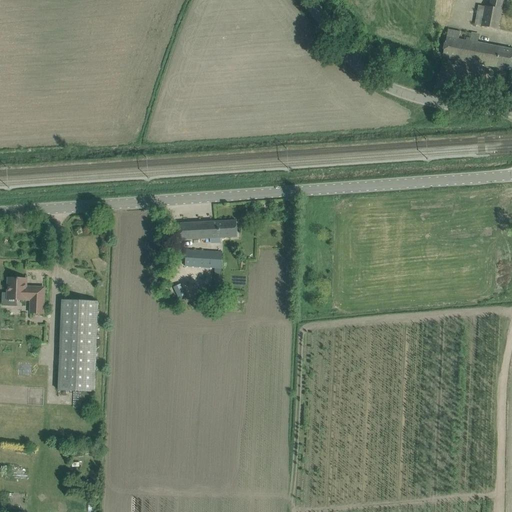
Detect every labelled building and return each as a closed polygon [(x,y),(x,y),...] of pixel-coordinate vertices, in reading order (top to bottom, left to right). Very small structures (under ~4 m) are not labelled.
[(481,26),(497,29),(503,0),(491,0),(490,6),(485,5),(481,26)] [(511,66),(511,49),(469,42),(471,33),(448,28),(443,57),(511,70),(511,66)] [(236,221),(214,222),(180,224),(181,240),(237,237),(236,221)] [(221,276),(221,267),(222,253),(186,251),(185,265),(189,265),(188,279),(205,280),(205,275),(221,276)] [(43,314),(44,298),(44,288),(35,288),(35,292),(26,291),(26,279),(8,278),(7,300),(30,301),(29,314),(43,314)] [(62,301),(58,390),(94,392),(98,302),(62,301)]
